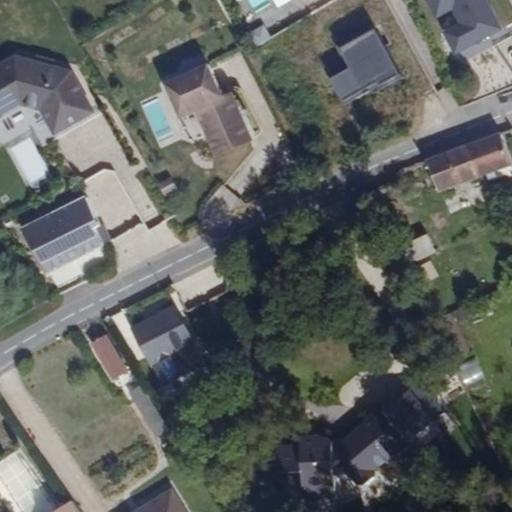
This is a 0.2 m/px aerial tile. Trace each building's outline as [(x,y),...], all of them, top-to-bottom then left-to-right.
[(424,0),(435,21),(451,12),(459,28),(442,36),(455,61),(508,33),(490,0),(424,0)] [(175,22),(164,28),(181,64),(193,57),(175,22)] [(248,31),(254,46),(269,40),(264,25),(248,31)] [(398,73),(374,31),(337,51),(347,70),(328,81),(342,105),(398,73)] [(55,136),(93,113),(74,72),(16,56),(0,64),(0,117),(20,106),(38,111),(55,136)] [(176,110),(211,94),(202,77),(167,93),(176,110)] [(229,135),(211,94),(176,110),(163,117),(182,157),(229,135)] [(477,138),(489,171),(511,163),(511,133),(510,127),(477,138)] [(477,138),(440,151),(451,185),(489,171),(477,138)] [(424,208),(389,224),(402,254),(439,238),(424,208)] [(146,222),(107,240),(121,271),(160,253),(146,222)] [(197,335),(180,305),(146,324),(162,355),(197,335)] [(133,371),(114,338),(104,343),(123,378),(133,371)] [(159,403),(152,409),(162,427),(170,422),(159,403)] [(172,457),(186,451),(170,422),(162,427),(152,409),(147,412),(172,457)] [(448,445),(427,410),(400,425),(398,422),(380,434),(378,437),(361,449),(352,449),(352,446),(349,443),(343,443),(339,440),(304,439),(303,448),(279,448),(278,470),(281,474),(304,474),(303,493),(312,502),(335,504),(337,481),(352,482),(360,495),(367,497),(376,491),(379,484),(397,472),(404,473),(422,463),(420,460),(448,445)] [(86,511),(64,476),(40,490),(34,500),(19,508),(21,511),(86,511)] [(182,511),(171,493),(136,511),(182,511)]
